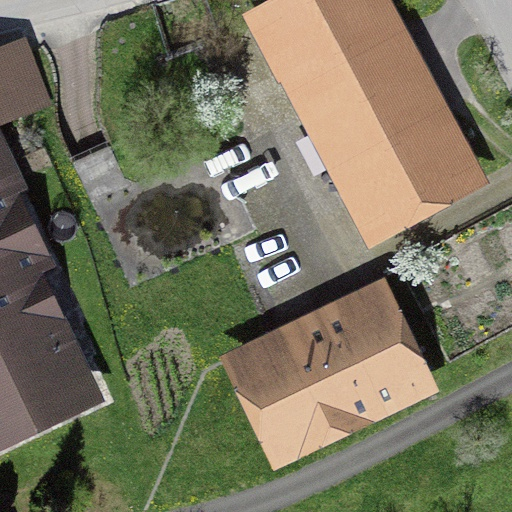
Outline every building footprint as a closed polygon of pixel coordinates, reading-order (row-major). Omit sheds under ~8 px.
[(344,175),(370,223),(467,171),(441,123),(430,129),(360,0),(298,0),(271,15),(355,170),(344,175)] [(25,50),(0,59),(0,120),(46,102),(25,50)] [(110,149),(73,167),(131,288),(275,220),(237,139),(129,189),(110,149)] [(0,422),(77,386),(24,273),(35,267),(0,192),(0,422)] [(377,304),(242,369),(281,450),(416,384),(377,304)]
